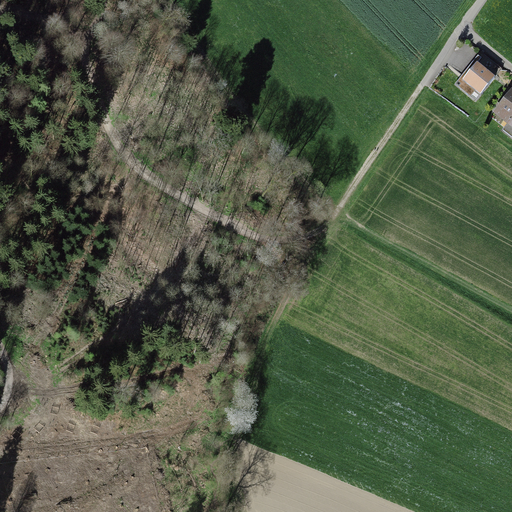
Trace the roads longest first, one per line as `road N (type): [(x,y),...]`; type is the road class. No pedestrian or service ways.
road 1 (track): [(338,213),(309,235),(270,237),(210,217),(141,175),(107,125),(74,44),(49,20),(0,14)]
road 2 (track): [(338,213),(223,83),(169,0)]
road 3 (track): [(239,433),(263,333),(338,213)]
road 4 (residential): [(462,30),(338,213)]
road 5 (track): [(338,213),(511,307)]
